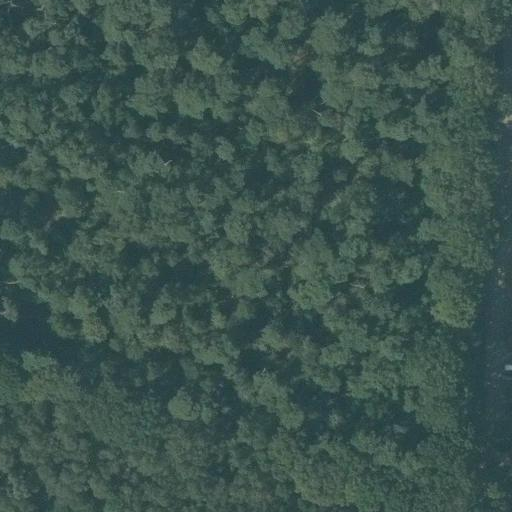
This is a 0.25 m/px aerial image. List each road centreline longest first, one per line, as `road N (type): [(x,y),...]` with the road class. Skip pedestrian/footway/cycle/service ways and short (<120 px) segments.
road 1 (track): [(459,511),(505,57)]
road 2 (track): [(315,0),(505,57)]
